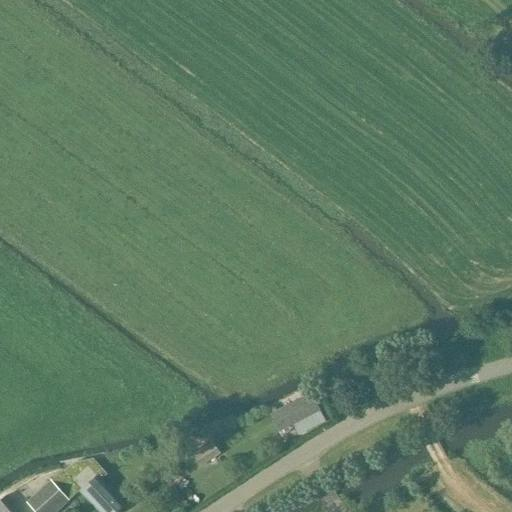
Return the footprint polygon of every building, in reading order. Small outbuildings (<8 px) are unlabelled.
[(311,395),(284,409),(298,436),(325,422),(311,395)] [(199,469),(222,454),(214,443),(192,457),(199,469)] [(62,472),(52,481),(62,493),(74,482),(80,489),(100,511),(117,511),(124,506),(101,481),(107,476),(93,460),(74,464),(63,474),(62,472)] [(34,511),(57,511),(69,501),(51,480),(26,503),(34,511)] [(21,511),(7,496),(0,502),(0,511),(21,511)]
